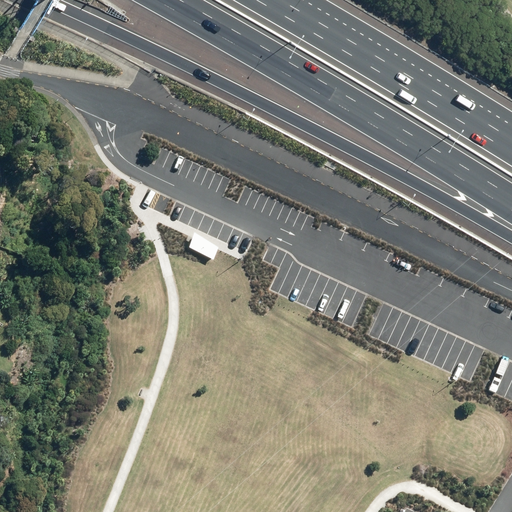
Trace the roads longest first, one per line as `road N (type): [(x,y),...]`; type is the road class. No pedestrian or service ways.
road 1 (unclassified): [(511,290),(158,118),(0,70)]
road 2 (motorway): [(511,238),(221,80),(42,0)]
road 3 (motorway): [(511,196),(178,0)]
road 4 (motorway): [(253,0),(511,152)]
